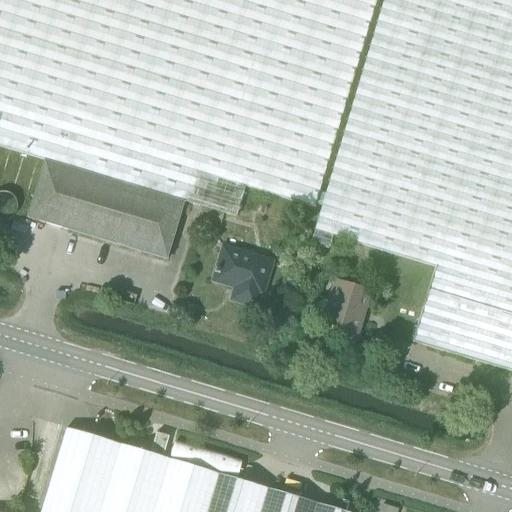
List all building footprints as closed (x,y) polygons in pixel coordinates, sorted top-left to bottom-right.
[(0,0),(0,147),(44,160),(184,202),(234,218),(244,187),(312,208),(373,0),(0,0)] [(431,268),(511,292),(511,0),(381,0),(309,243),(328,249),(331,238),(431,268)] [(167,260),(184,202),(44,160),(26,218),(167,260)] [(259,295),(270,262),(219,246),(208,280),(232,287),(228,300),(252,308),(256,294),(259,295)] [(511,292),(431,268),(409,343),(511,374),(511,292)] [(354,339),(367,293),(332,283),(327,301),(321,299),(316,303),(313,312),(317,317),(321,318),(319,328),(354,339)] [(341,511),(105,441),(104,441),(65,429),(39,511),(341,511)]
